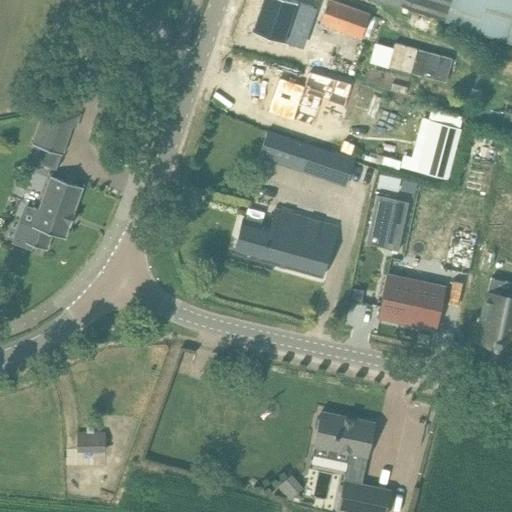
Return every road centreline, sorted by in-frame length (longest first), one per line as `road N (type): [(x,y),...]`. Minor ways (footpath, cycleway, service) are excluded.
road 1 (tertiary): [(511,391),(194,319),(117,278)]
road 2 (tertiary): [(117,278),(218,0)]
road 3 (tertiary): [(0,359),(85,314),(117,278)]
